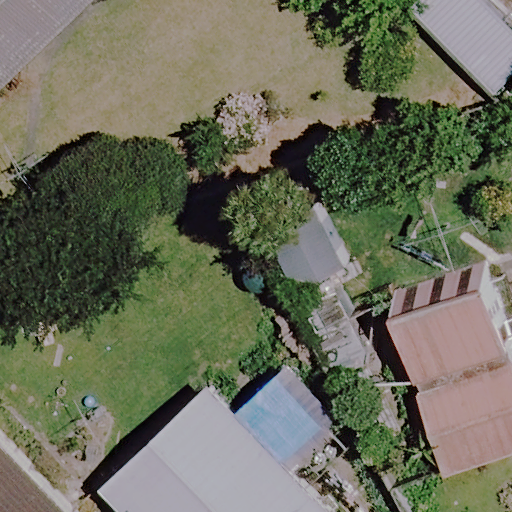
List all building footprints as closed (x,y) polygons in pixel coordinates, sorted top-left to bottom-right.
[(0,0),(0,85),(90,0),(0,0)] [(511,72),(511,28),(484,0),(413,0),(406,7),(489,94),(511,72)] [(315,208),(250,235),(296,348),(362,321),(315,208)] [(441,474),(511,452),(511,378),(485,289),(393,316),(441,474)] [(328,511),(209,384),(101,484),(127,511),(328,511)] [(66,511),(0,439),(0,511),(66,511)]
